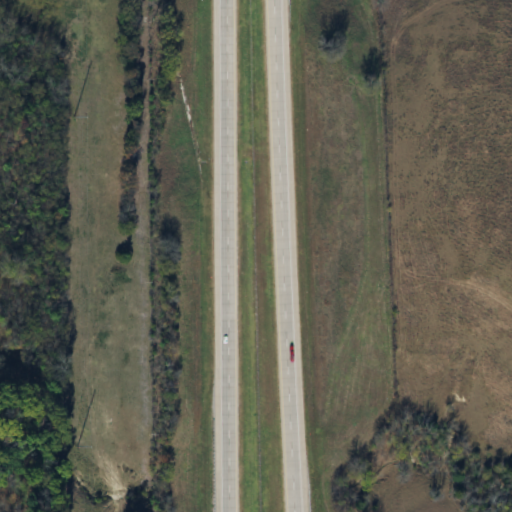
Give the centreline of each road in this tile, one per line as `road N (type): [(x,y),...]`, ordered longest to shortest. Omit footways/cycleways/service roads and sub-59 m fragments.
road 1 (motorway): [(285,511),(263,0)]
road 2 (motorway): [(214,0),(215,511)]
